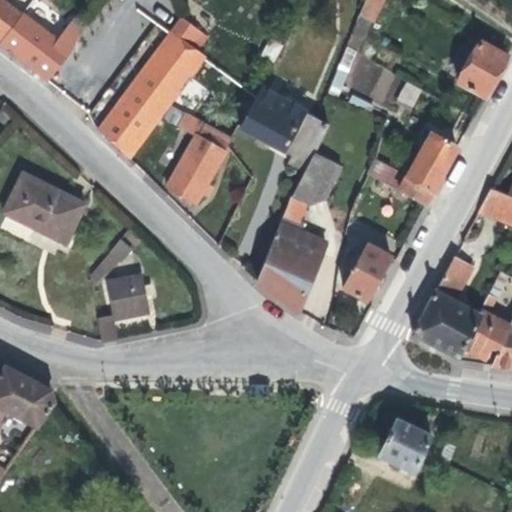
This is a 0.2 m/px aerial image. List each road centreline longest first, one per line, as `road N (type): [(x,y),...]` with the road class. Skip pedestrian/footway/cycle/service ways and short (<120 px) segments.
road 1 (residential): [(275,344),(210,255),(44,92),(0,62)]
road 2 (residential): [(369,370),(511,107)]
road 3 (residential): [(0,323),(66,356),(275,344)]
road 4 (tertiary): [(369,370),(301,511)]
road 5 (tertiary): [(369,370),(511,389)]
